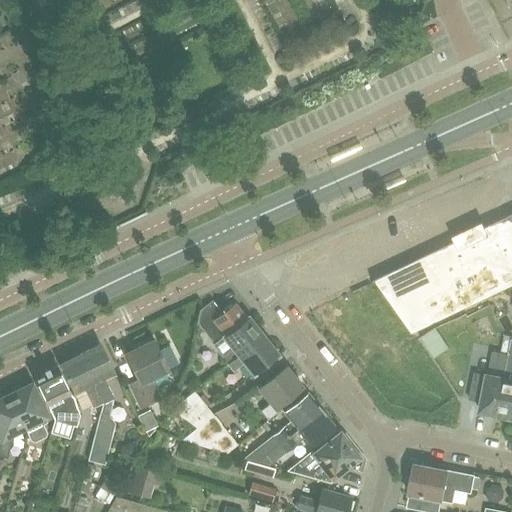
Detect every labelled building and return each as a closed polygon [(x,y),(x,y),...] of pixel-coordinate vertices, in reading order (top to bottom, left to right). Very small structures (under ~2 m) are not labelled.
[(358,142),(328,155),(330,160),(361,146),(358,142)] [(372,190),(375,196),(406,182),(403,177),(372,190)] [(511,285),(511,214),(375,280),(412,333),(511,285)] [(199,310),(197,323),(214,344),(223,336),(233,348),(222,357),(227,364),(263,336),(248,317),(246,318),(234,303),(222,312),(212,300),(199,310)] [(435,330),(420,340),(432,358),(447,348),(435,330)] [(263,336),(227,364),(233,371),(244,362),(254,374),(278,355),(263,336)] [(169,371),(162,358),(153,340),(125,354),(137,379),(128,384),(140,408),(159,398),(153,385),(152,386),(149,380),(169,371)] [(497,398),(494,414),(511,418),(511,415),(511,340),(510,340),(507,358),(506,360),(504,372),(506,373),(505,376),(501,375),(501,378),(503,379),(499,398),(497,398)] [(100,344),(81,354),(104,402),(87,459),(103,463),(114,425),(109,415),(113,397),(104,378),(114,373),(100,344)] [(81,354),(60,364),(74,393),(84,388),(94,407),(104,402),(81,354)] [(475,373),(470,398),(482,401),(480,411),(494,414),(497,398),(499,398),(503,379),(501,378),(501,375),(505,376),(506,373),(504,372),(506,360),(507,358),(491,355),(487,375),(475,373)] [(32,374),(54,420),(77,408),(74,398),(70,393),(55,363),(32,374)] [(276,412),(274,409),(303,387),(286,366),(258,388),(269,402),(258,411),(265,420),(276,412)] [(13,392),(8,394),(25,428),(25,429),(31,440),(34,442),(47,435),(49,432),(43,420),(48,417),(32,383),(22,388),(20,385),(11,389),(13,392)] [(196,427),(212,414),(193,391),(169,410),(196,427)] [(291,420),(242,460),(247,461),(255,464),(264,456),(273,448),(279,443),(321,409),(308,393),(284,412),(291,420)] [(0,456),(7,458),(11,441),(9,436),(25,428),(8,394),(4,396),(2,394),(0,394),(0,456)] [(150,409),(138,414),(146,430),(157,424),(150,409)] [(319,439),(335,427),(321,409),(279,443),(273,448),(264,456),(255,464),(267,466),(286,451),(304,437),(311,446),(319,439)] [(212,414),(196,427),(178,441),(222,454),(235,444),(212,414)] [(167,435),(158,431),(153,443),(149,442),(141,462),(146,464),(156,467),(160,456),(168,435),(167,435)] [(285,471),(312,478),(331,483),(332,478),(346,467),(361,470),(364,459),(352,444),(350,446),(340,433),(324,446),(314,454),(311,451),(285,471)] [(272,478),(275,469),(267,467),(255,464),(247,461),(244,470),(272,478)] [(79,490),(87,492),(95,465),(87,463),(79,490)] [(455,488),(471,492),(474,476),(415,463),(409,495),(441,501),(441,499),(452,502),(455,488)] [(141,466),(133,493),(153,499),(161,472),(141,466)] [(106,475),(105,476),(105,477),(95,496),(96,496),(111,505),(111,504),(121,485),(122,484),(107,475),(106,475)] [(278,488),(253,481),(249,495),(274,502),(278,488)] [(346,511),(351,498),(331,492),(322,490),(318,502),(300,497),(296,508),(311,511),(346,511)] [(121,511),(116,496),(106,511),(121,511)] [(144,504),(116,496),(121,511),(140,511),(143,505),(144,504)]
